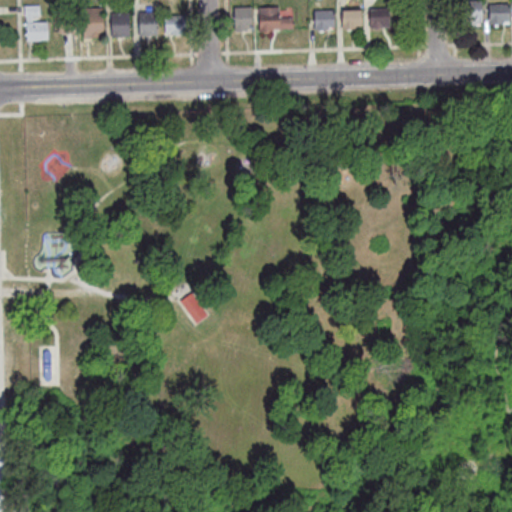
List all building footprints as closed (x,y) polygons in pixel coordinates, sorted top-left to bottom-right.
[(464,2),(482,2),(482,24),(476,24),(477,28),(465,28),(464,2)] [(509,5),(509,26),(489,27),(489,6),(509,5)] [(32,17),(33,24),(47,23),(48,41),(26,42),(26,24),(26,17),(24,17),(24,7),(39,7),(40,17),(32,17)] [(103,9),(103,37),(83,38),(83,9),(103,9)] [(234,9),(251,9),(252,30),(247,31),(247,33),(234,34),(234,9)] [(259,9),(279,9),(279,20),(293,20),(293,30),(272,31),(272,34),(260,34),(259,9)] [(370,11),(389,11),(390,29),(370,30),(370,11)] [(329,29),(329,32),(314,32),(314,13),(334,12),(335,29),(329,29)] [(138,14),(157,13),(157,37),(139,38),(138,14)] [(342,13),(361,13),(361,28),(356,28),(356,31),(342,31),(342,13)] [(110,15),(128,14),(129,38),(111,38),(110,15)] [(185,37),(171,37),(171,34),(165,34),(165,18),(184,17),(185,37)] [(59,18),(74,18),(74,35),(59,35),(59,18)] [(191,292),(207,314),(196,322),(180,300),(191,292)] [(51,352),(52,377),(51,380),(48,381),(46,380),(44,378),(44,351),(45,350),(48,349),(50,350),(51,352)]
